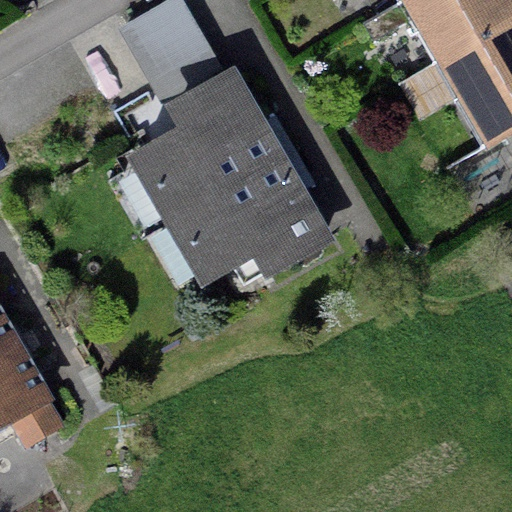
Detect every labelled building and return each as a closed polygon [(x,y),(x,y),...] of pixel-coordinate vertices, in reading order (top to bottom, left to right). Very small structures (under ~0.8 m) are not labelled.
[(409,0),(404,3),(440,63),(511,19),(500,0),(409,0)] [(174,4),(126,31),(163,97),(212,70),(174,4)] [(511,19),(440,63),(489,144),(511,130),(511,19)] [(121,152),(168,227),(272,162),(253,131),(226,87),(121,152)] [(293,195),(272,162),(168,227),(221,313),(326,249),(293,195)] [(0,357),(11,351),(0,332),(0,357)] [(28,379),(11,351),(0,357),(0,439),(47,411),(28,379)]
